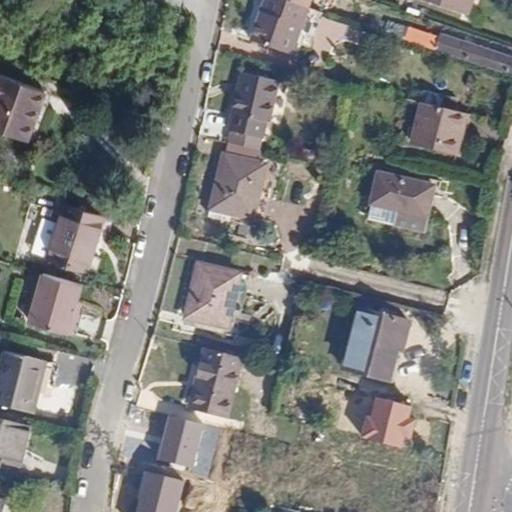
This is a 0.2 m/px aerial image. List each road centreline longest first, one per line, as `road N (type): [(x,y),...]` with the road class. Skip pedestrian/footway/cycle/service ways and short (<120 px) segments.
road 1 (residential): [(218,0),(91,511)]
road 2 (tertiary): [(511,245),(471,494)]
